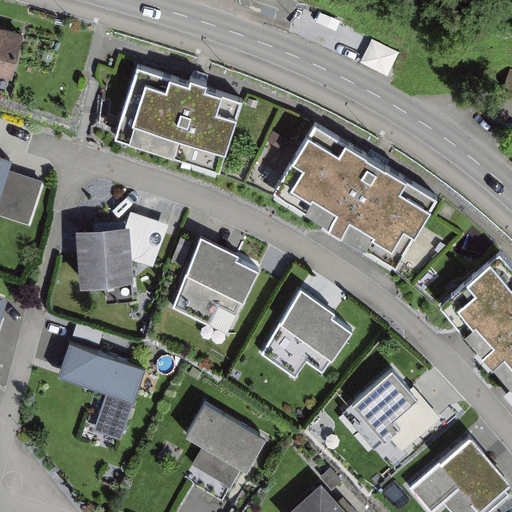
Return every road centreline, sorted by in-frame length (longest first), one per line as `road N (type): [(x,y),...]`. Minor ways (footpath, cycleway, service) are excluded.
road 1 (residential): [(32,142),(218,202),(324,259),(439,352),(511,435)]
road 2 (primary): [(511,191),(409,114),(339,75),(129,0)]
road 3 (residential): [(37,307),(0,454),(13,496),(32,511)]
